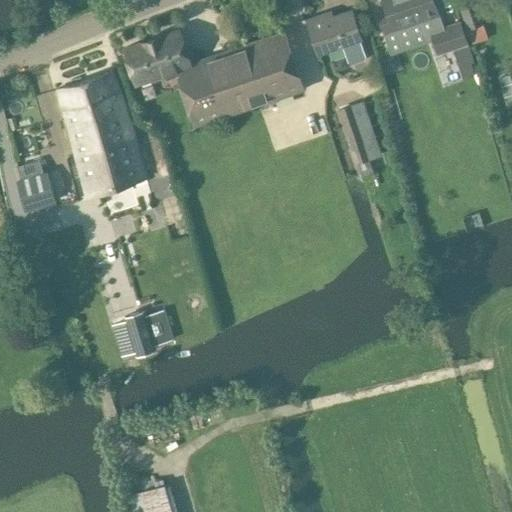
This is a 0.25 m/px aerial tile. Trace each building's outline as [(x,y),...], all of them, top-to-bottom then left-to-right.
[(385,32),(415,22),(437,15),(432,0),(383,0),(386,9),(378,11),(385,32)] [(475,1),(460,6),(467,27),(482,22),(475,1)] [(306,18),(318,53),(342,45),(348,62),(351,64),(364,60),(365,57),(359,39),(360,39),(350,9),(325,17),(323,13),(306,18)] [(460,22),(431,31),(438,52),(452,48),(458,66),(469,63),(463,44),(466,43),(460,22)] [(178,29),(124,48),(136,84),(179,70),(197,124),(302,89),(283,32),(191,63),(178,29)] [(158,137),(148,131),(141,134),(142,137),(133,139),(113,71),(57,89),(88,197),(146,178),(136,147),(144,145),(151,168),(166,163),(158,137)] [(351,105),(338,109),(354,159),(355,163),(369,159),(351,105)] [(48,173),(18,181),(26,210),(56,202),(48,173)] [(177,198),(161,203),(167,216),(181,213),(177,198)] [(3,233),(0,234),(0,250),(5,248),(9,246),(3,233)] [(0,250),(0,265),(1,268),(13,262),(5,248),(0,250)] [(126,321),(113,325),(122,354),(135,350),(136,355),(155,349),(154,345),(145,315),(144,311),(125,316),(126,321)]
